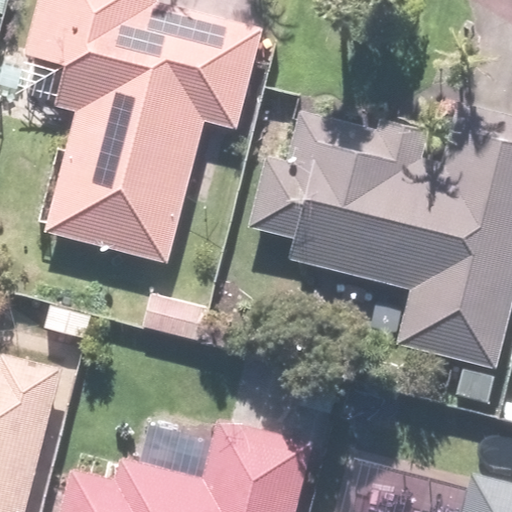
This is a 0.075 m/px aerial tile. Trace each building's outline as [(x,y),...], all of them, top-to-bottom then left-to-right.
[(11,0),(0,0),(0,10),(10,12),(11,0)] [(67,106),(78,109),(68,146),(61,144),(38,229),(168,264),(207,119),(240,128),(266,30),(153,0),(44,0),(32,46),(79,59),(67,106)] [(511,115),(483,109),(470,167),(422,156),(428,127),(307,99),(293,159),(270,154),(254,224),(299,234),(293,259),(416,287),(402,344),(500,367),(511,317),(511,115)] [(226,313),(149,290),(139,322),(216,346),(226,313)] [(1,350),(0,355),(0,511),(23,511),(61,365),(1,350)] [(151,421),(141,460),(120,454),(114,478),(75,468),(64,511),(293,511),(312,438),(225,415),(219,438),(151,421)] [(511,511),(511,473),(475,464),(462,511),(327,511),(326,511),(511,511)]
